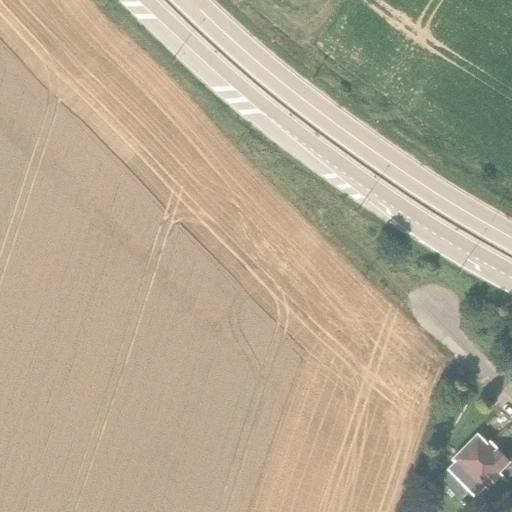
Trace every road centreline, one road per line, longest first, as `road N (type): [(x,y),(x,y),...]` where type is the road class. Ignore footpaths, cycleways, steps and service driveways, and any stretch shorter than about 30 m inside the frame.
road 1 (secondary): [(137,0),(363,181),(511,271)]
road 2 (secondary): [(511,239),(315,112),(188,0)]
